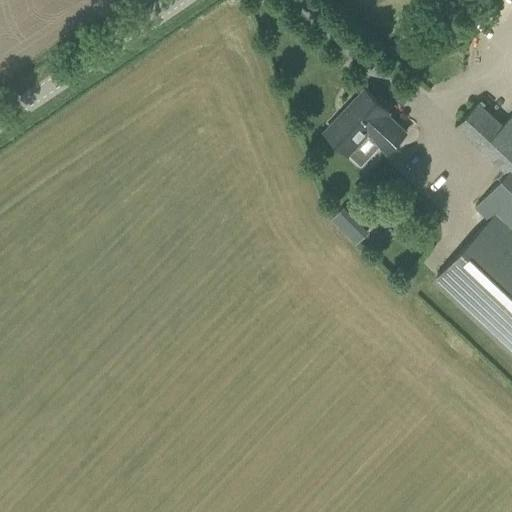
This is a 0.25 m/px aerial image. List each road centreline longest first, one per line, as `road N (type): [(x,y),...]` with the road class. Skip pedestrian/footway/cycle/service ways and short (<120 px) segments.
road 1 (unclassified): [(0,123),(181,0)]
road 2 (unknown): [(298,0),(421,117)]
